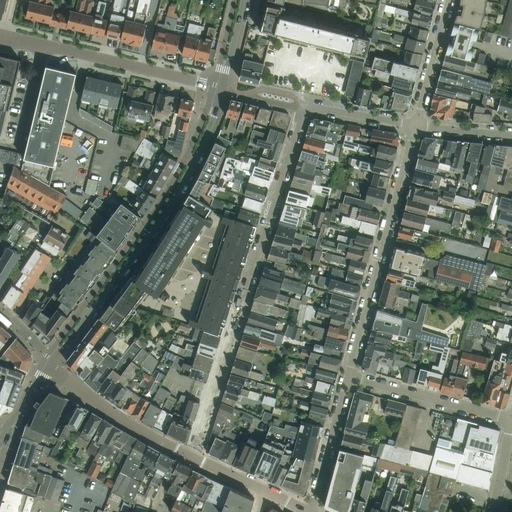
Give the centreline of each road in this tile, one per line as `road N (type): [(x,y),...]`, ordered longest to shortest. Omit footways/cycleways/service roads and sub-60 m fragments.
road 1 (residential): [(190,457),(303,107)]
road 2 (tertiary): [(220,89),(173,196),(48,367)]
road 3 (residential): [(413,129),(346,375)]
road 4 (residential): [(220,89),(0,36)]
road 5 (residential): [(510,422),(346,375)]
road 6 (residential): [(190,457),(48,367)]
road 7 (residential): [(346,375),(312,511)]
road 8 (residential): [(413,129),(445,0)]
